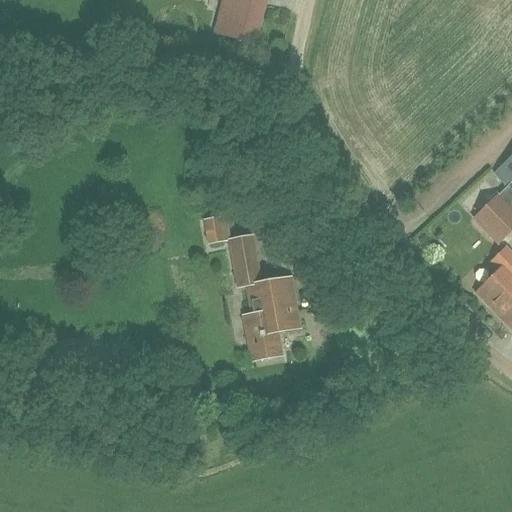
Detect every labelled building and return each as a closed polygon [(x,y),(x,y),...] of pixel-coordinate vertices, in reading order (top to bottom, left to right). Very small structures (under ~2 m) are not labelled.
[(266,0),(224,0),(216,33),(255,43),(265,6),(266,0)] [(507,186),(511,191),(511,155),(494,173),(507,186)] [(511,229),(511,191),(507,186),(498,195),(494,191),(468,216),(495,246),(511,229)] [(209,245),(225,242),(220,218),(204,221),(209,245)] [(261,283),(258,270),(253,236),(229,241),(237,287),(246,285),(261,283)] [(476,295),(488,307),(511,282),(511,254),(506,248),(490,263),(499,272),(476,295)] [(261,283),(246,285),(254,334),(246,336),(250,361),(276,356),(272,333),(300,328),(291,278),(261,283)] [(511,282),(488,307),(511,331),(511,330),(511,282)]
